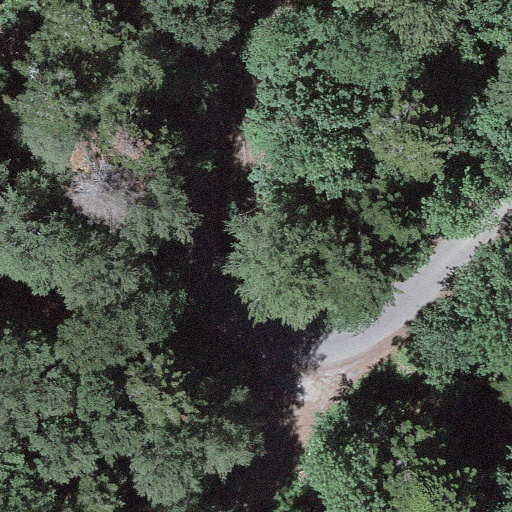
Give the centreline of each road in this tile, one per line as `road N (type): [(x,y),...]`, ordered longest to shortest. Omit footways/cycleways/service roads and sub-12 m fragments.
road 1 (unclassified): [(224,0),(196,180),(196,248),(220,308),(240,327),(313,342),(354,331),(388,313),(511,193)]
road 2 (track): [(239,511),(313,342)]
